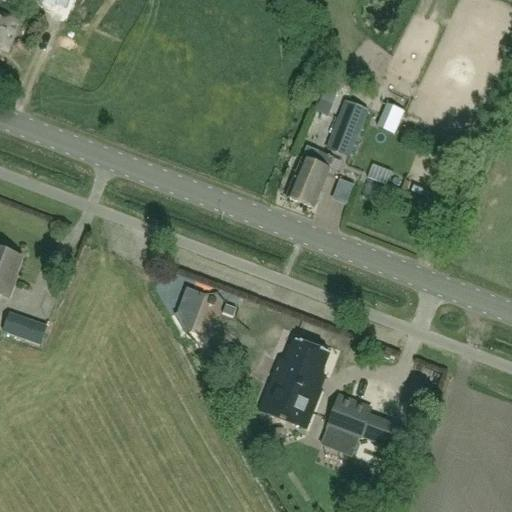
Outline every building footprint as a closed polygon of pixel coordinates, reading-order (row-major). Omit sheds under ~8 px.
[(0,49),(6,52),(18,21),(0,14),(0,49)] [(368,111),(345,101),(326,148),(350,158),(368,111)] [(391,108),(381,132),(392,137),(402,113),(391,108)] [(286,197),(312,208),(333,159),(318,153),(314,162),(303,158),(286,197)] [(0,295),(8,298),(13,285),(11,284),(21,257),(0,249),(0,295)] [(179,312),(175,315),(185,333),(188,331),(190,332),(203,297),(187,292),(179,312)] [(52,317),(59,298),(50,294),(42,314),(52,317)] [(3,333),(25,341),(40,347),(47,328),(9,314),(3,333)] [(287,363),(280,360),(259,410),(305,429),(320,392),(313,389),(328,353),(296,340),(287,363)] [(320,447),(351,459),(371,408),(338,395),(325,429),(327,429),(320,447)] [(408,430),(393,424),(384,448),(399,454),(408,430)]
